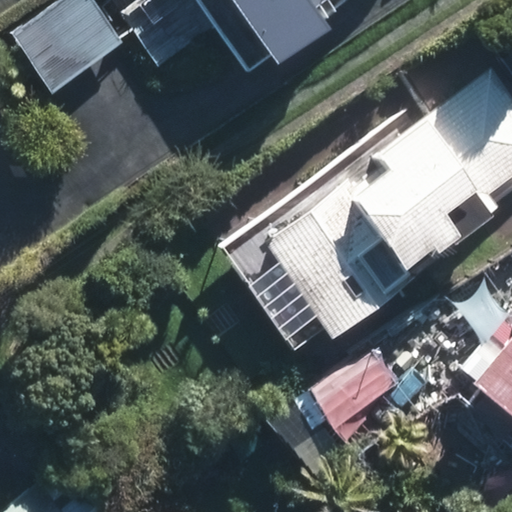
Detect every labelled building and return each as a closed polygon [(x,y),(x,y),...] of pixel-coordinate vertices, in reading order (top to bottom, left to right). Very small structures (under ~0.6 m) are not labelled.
[(85,0),(63,0),(11,36),(49,91),(117,45),(85,0)] [(199,0),(246,68),(346,0),(199,0)] [(511,182),(511,110),(491,80),(382,157),(394,174),(352,203),(401,272),(446,241),(428,216),(471,185),(483,203),(511,182)] [(511,355),(480,396),(511,420),(511,355)] [(367,362),(316,397),(351,447),(402,413),(367,362)] [(30,493),(3,511),(94,511),(67,475),(35,500),(30,493)]
